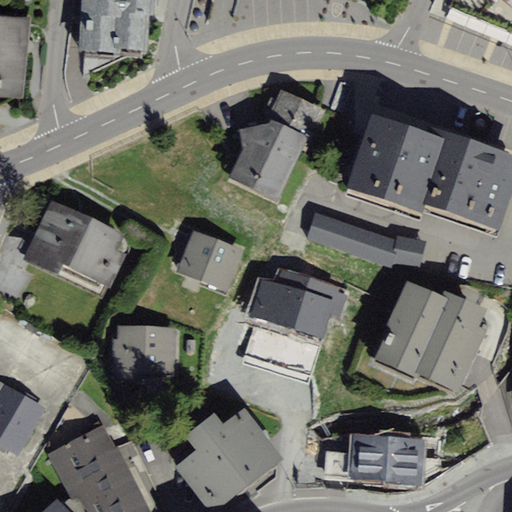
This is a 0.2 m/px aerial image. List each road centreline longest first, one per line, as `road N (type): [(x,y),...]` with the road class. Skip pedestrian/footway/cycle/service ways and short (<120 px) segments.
road 1 (residential): [(181,88),(244,63),(316,55),(395,60)]
road 2 (unknown): [(320,210),(419,250),(490,264),(511,257)]
road 3 (residential): [(57,144),(59,0)]
road 4 (residential): [(57,144),(181,88)]
road 5 (residential): [(395,60),(511,102)]
